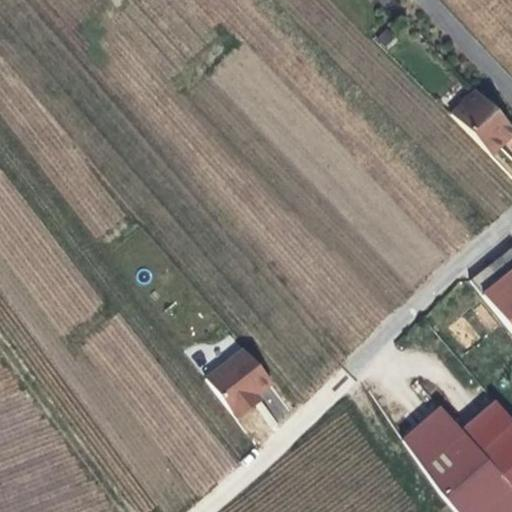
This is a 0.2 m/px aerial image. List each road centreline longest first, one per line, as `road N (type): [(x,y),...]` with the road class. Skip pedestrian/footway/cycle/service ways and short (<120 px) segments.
road 1 (track): [(206,511),(366,359)]
road 2 (residential): [(366,359),(511,228)]
